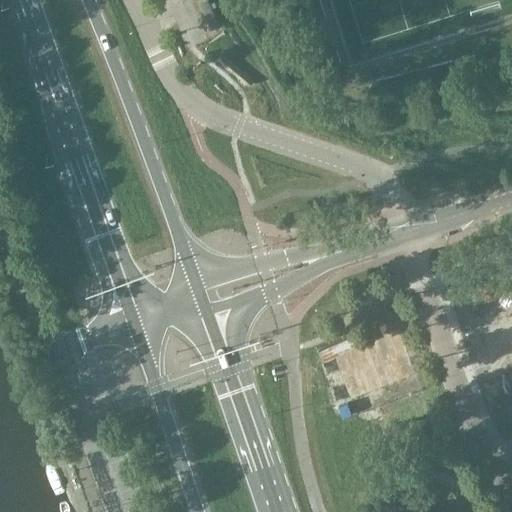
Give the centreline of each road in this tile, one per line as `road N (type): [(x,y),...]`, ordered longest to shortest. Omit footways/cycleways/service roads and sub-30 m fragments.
road 1 (unclassified): [(404,231),(376,173),(186,107),(135,0)]
road 2 (primary): [(21,0),(131,323)]
road 3 (primary): [(200,299),(84,0)]
road 4 (residential): [(511,500),(484,465),(404,231)]
road 5 (primary): [(272,511),(200,299)]
road 6 (unclassified): [(200,299),(404,231)]
road 7 (primary): [(131,323),(191,511)]
road 8 (unclassified): [(112,511),(62,350)]
